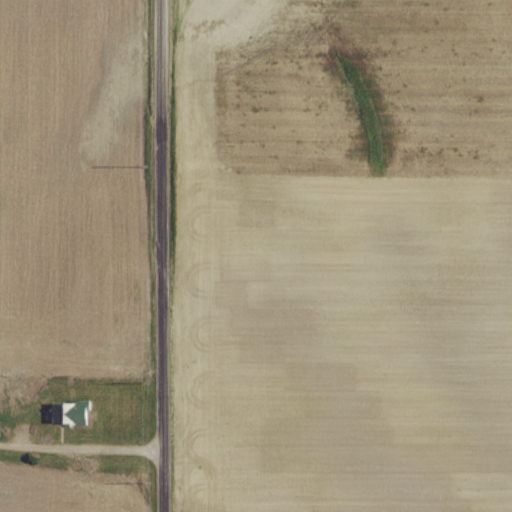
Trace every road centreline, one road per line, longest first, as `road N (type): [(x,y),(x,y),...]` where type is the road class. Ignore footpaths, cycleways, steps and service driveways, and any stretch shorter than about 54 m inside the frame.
road 1 (tertiary): [(163,511),(160,0)]
road 2 (residential): [(163,452),(0,446)]
